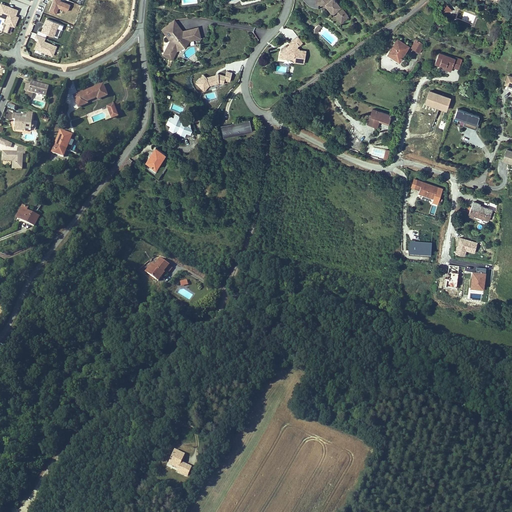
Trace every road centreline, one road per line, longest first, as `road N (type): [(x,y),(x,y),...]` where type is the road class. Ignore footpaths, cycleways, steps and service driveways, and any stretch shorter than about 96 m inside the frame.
road 1 (unclassified): [(266,113),(254,221),(212,321),(76,436),(26,511)]
road 2 (residential): [(0,338),(27,282),(139,125),(140,33)]
road 3 (residential): [(269,113),(370,164),(399,159),(478,180)]
road 4 (residential): [(269,113),(424,0)]
road 5 (residential): [(288,0),(245,75),(245,97),(266,113)]
road 6 (residential): [(140,33),(76,70),(18,59)]
